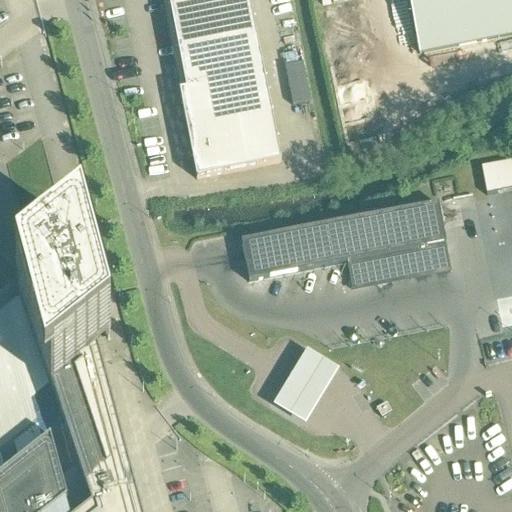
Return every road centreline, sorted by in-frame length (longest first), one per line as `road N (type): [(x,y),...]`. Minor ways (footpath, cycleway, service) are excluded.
road 1 (residential): [(330,504),(191,400),(171,365),(73,0)]
road 2 (unknown): [(179,190),(306,169),(310,146),(283,0)]
road 3 (residential): [(330,504),(461,391),(485,382)]
road 4 (unknown): [(427,511),(424,472),(463,449),(480,462),(492,505)]
